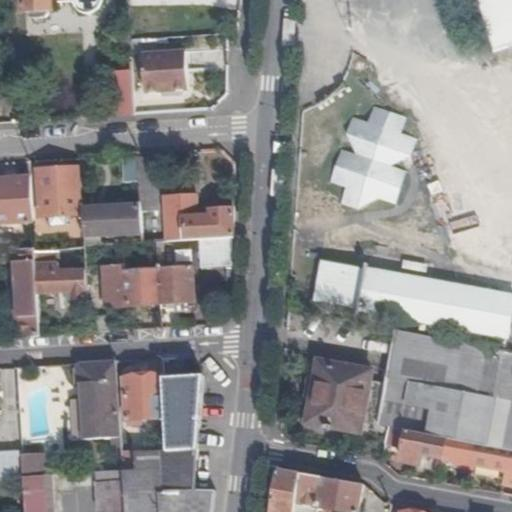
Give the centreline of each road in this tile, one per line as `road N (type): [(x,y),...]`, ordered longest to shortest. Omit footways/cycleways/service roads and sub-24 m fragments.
road 1 (residential): [(269,130),(0,148)]
road 2 (residential): [(240,453),(348,469),(389,492),(498,511)]
road 3 (residential): [(249,340),(0,357)]
road 4 (residential): [(269,130),(249,340)]
road 5 (residential): [(280,0),(269,130)]
